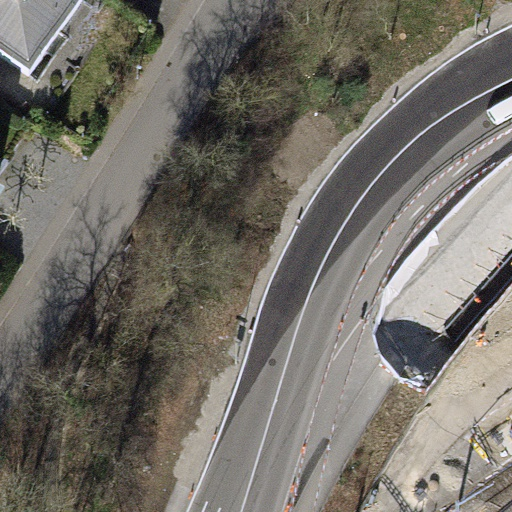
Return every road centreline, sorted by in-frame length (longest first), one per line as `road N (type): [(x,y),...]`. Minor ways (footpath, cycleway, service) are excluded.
road 1 (primary): [(247,511),(282,436),(387,287),(432,233),(511,163)]
road 2 (residential): [(0,370),(238,0)]
road 3 (primary): [(511,341),(482,264),(486,217),(511,175)]
